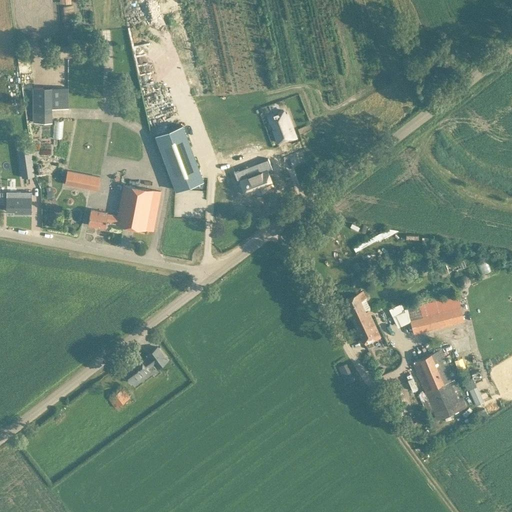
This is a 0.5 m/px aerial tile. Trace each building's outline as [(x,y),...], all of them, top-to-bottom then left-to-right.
[(73,6),(61,7),(62,27),(74,27),(73,6)] [(68,87),(32,87),(33,122),(52,122),(52,108),(54,108),(54,112),(60,111),(60,108),(68,108),(68,87)] [(284,110),(268,116),(278,143),(289,138),(290,140),(296,137),(287,112),(285,113),(284,110)] [(63,137),(64,121),(54,120),(54,137),(63,137)] [(182,125),(156,135),(177,190),(203,180),(182,125)] [(22,177),(34,175),(30,151),(19,152),(22,177)] [(235,171),(234,171),(238,182),(239,182),(238,181),(241,180),(246,194),(273,184),(267,170),(271,168),(272,169),(268,158),(267,158),(268,160),(258,163),(261,171),(245,177),(242,169),(235,172),(235,171)] [(67,170),(64,183),(97,189),(100,176),(67,170)] [(160,191),(150,189),(123,184),(123,187),(121,194),(118,214),(107,212),(108,211),(90,208),(89,215),(87,224),(105,228),(106,220),(116,222),(115,224),(153,231),(160,191)] [(6,191),(6,210),(15,210),(20,210),(20,212),(31,213),(32,191),(6,191)] [(484,260),(477,262),(481,273),(488,270),(484,260)] [(413,280),(420,277),(416,266),(409,269),(413,280)] [(365,280),(363,275),(355,279),(358,284),(365,280)] [(362,299),(365,298),(362,291),(344,299),(362,337),(365,344),(374,339),(380,336),(368,310),(367,310),(362,299)] [(406,307),(413,334),(464,321),(457,294),(406,307)] [(389,309),(392,317),(404,311),(400,303),(389,309)] [(121,369),(127,378),(131,382),(148,369),(147,368),(154,363),(157,366),(167,359),(157,347),(147,355),(148,356),(142,361),(138,357),(121,369)] [(445,381),(433,352),(412,362),(425,390),(445,381)] [(354,379),(350,372),(346,363),(339,367),(346,383),(354,379)] [(483,402),(476,385),(472,376),(463,380),(467,389),(468,388),(475,405),(483,402)] [(109,398),(116,408),(130,397),(122,388),(109,398)] [(482,418),(488,415),(484,408),(479,411),(482,418)]
